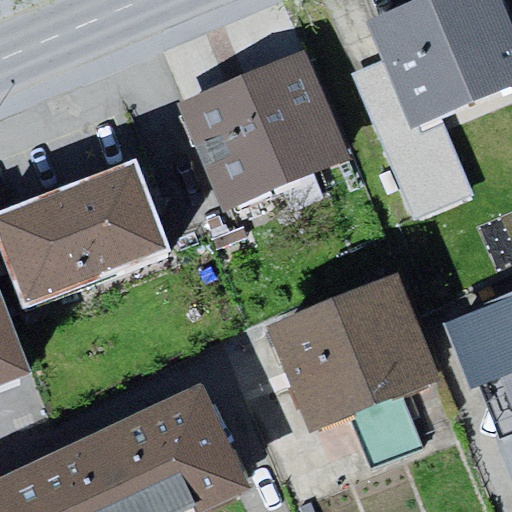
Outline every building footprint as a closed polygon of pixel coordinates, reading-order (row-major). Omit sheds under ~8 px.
[(511,0),(432,0),(376,27),(425,131),(511,90),(511,0)] [(314,56),(186,112),(235,224),(363,168),(314,56)] [(189,256),(149,160),(6,220),(46,315),(189,256)] [(0,263),(0,391),(45,375),(0,263)] [(419,284),(281,328),(316,437),(453,392),(419,284)] [(511,300),(477,314),(511,406),(511,300)] [(204,394),(147,418),(195,511),(211,511),(248,492),(204,394)] [(373,461),(421,452),(412,411),(365,421),(373,461)] [(62,456),(89,511),(195,511),(147,418),(62,456)] [(89,511),(62,456),(0,485),(0,511),(89,511)]
